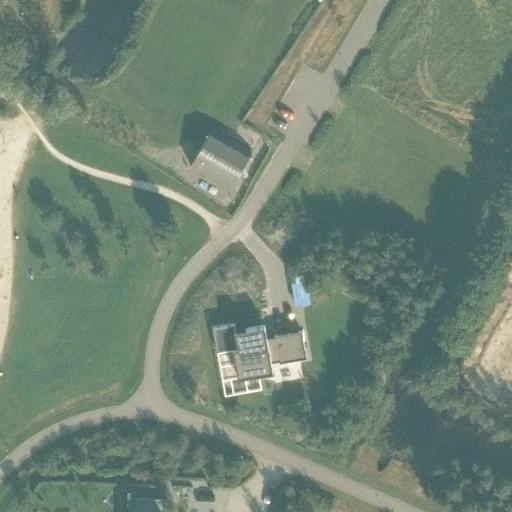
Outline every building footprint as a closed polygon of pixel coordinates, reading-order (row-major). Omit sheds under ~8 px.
[(230,189),(233,184),(243,166),(251,152),(211,129),(190,166),(230,189)] [(297,310),(312,308),(308,277),(292,279),(297,310)] [(510,301),(511,296),(511,292),(492,283),(485,297),(494,301),(497,295),(510,301)] [(511,312),(509,311),(493,341),(511,351),(511,312)] [(266,337),(264,325),(235,331),(233,323),(212,327),(217,351),(232,348),(238,378),(273,372),(271,364),(306,358),(301,331),(266,337)] [(511,351),(493,341),(477,372),(502,385),(507,376),(511,378),(511,351)] [(164,511),(165,498),(136,497),(135,511),(164,511)]
